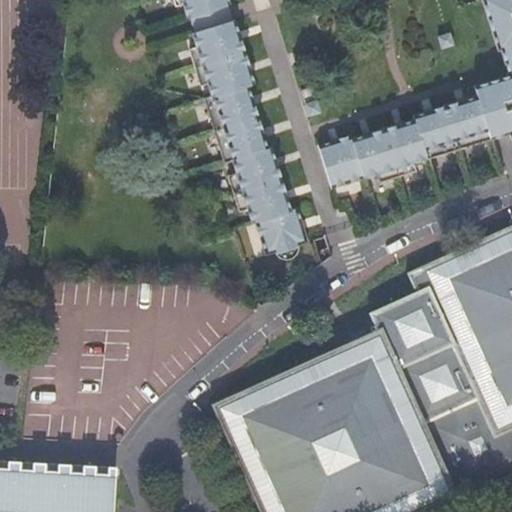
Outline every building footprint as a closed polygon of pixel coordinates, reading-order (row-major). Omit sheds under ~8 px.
[(174,0),(176,4),(183,3),(187,17),(190,16),(228,5),(231,4),(229,0),(174,0)] [(511,0),(484,0),(500,49),(503,48),(511,75),(476,85),(479,94),(415,114),(416,118),(353,137),(352,134),(319,144),(333,186),(379,172),(381,180),(417,169),(415,161),(511,132),(511,131),(511,0)] [(228,5),(190,16),(193,25),(195,31),(233,19),(231,14),(228,5)] [(195,31),(192,32),(197,46),(190,48),(201,84),(208,82),(212,95),(205,97),(225,161),(233,158),(237,172),(229,174),(240,209),(248,207),(253,221),(256,220),(267,253),(276,250),(299,243),(309,240),(298,206),(292,208),(272,145),(268,146),(260,117),(264,116),(235,19),(233,19),(195,31)] [(452,32),(440,36),(444,47),(455,44),(452,32)] [(302,89),(306,103),(318,99),(314,85),(302,89)] [(318,99),(306,103),(310,114),(322,111),(318,99)] [(372,333),(208,408),(254,511),(428,511),(451,502),(453,506),(511,479),(511,430),(511,225),(403,275),(412,294),(365,315),(372,333)] [(299,243),(276,250),(276,251),(279,254),(283,257),(286,257),(291,257),(295,255),(298,251),(300,247),(299,243)] [(107,511),(110,464),(96,464),(0,458),(0,511),(107,511)]
